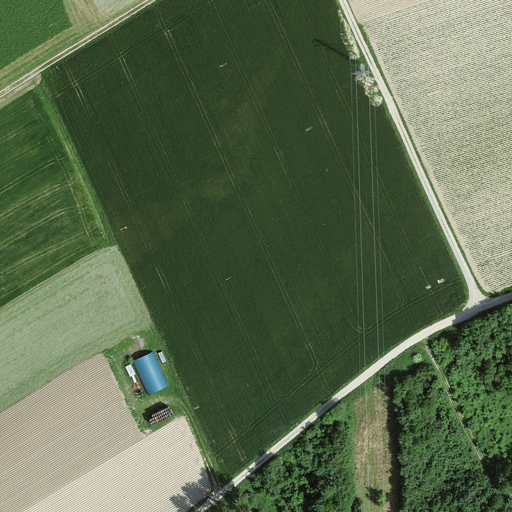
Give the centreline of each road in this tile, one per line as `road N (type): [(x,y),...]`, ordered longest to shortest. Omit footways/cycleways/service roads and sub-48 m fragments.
road 1 (track): [(511,297),(419,337),(197,511)]
road 2 (track): [(347,0),(484,307)]
road 3 (track): [(511,495),(472,444),(419,337)]
road 4 (track): [(0,96),(154,0)]
